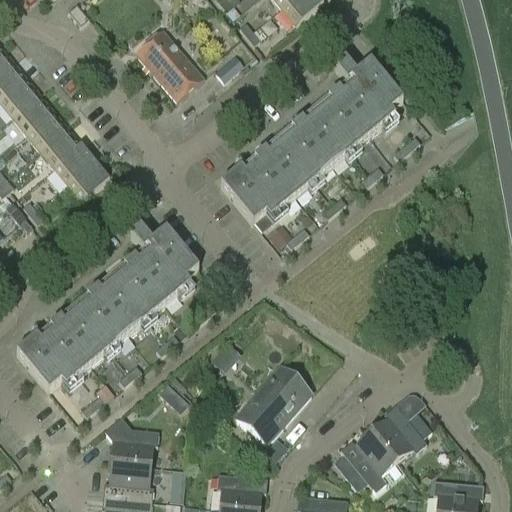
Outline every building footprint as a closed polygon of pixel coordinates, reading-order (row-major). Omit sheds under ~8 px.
[(212,0),(212,1),(219,10),(225,5),(221,0),(212,0)] [(268,0),(281,15),(299,0),(268,0)] [(323,10),(314,0),(299,0),(281,15),(295,32),(323,10)] [(232,14),(225,5),(219,10),(226,19),(232,14)] [(82,34),(90,27),(90,26),(77,11),(69,18),(82,34)] [(239,34),(246,43),(252,38),(245,29),(239,34)] [(161,37),(134,60),(176,109),(203,86),(161,37)] [(260,47),(252,38),(246,43),(253,52),(260,47)] [(0,78),(12,69),(0,54),(0,78)] [(402,108),(403,107),(370,68),(365,72),(353,58),(334,74),(339,80),(346,89),(241,175),(240,174),(220,191),(252,231),(253,230),(271,215),(275,221),(295,205),(313,190),(332,175),(351,159),(369,144),(389,128),(384,123),(402,108)] [(223,89),(243,73),(234,62),(214,79),(223,89)] [(0,107),(26,86),(12,69),(0,78),(0,107)] [(40,102),(26,86),(0,107),(0,110),(12,125),(40,102)] [(25,141),(53,119),(40,102),(12,125),(25,141)] [(67,136),(53,119),(25,141),(40,158),(67,136)] [(67,136),(40,158),(53,175),(81,152),(67,136)] [(404,152),(409,158),(419,150),(414,143),(404,152)] [(94,169),(81,152),(53,175),(67,192),(94,169)] [(398,167),(409,158),(404,152),(393,161),(398,167)] [(94,169),(67,192),(82,209),(109,186),(94,169)] [(368,181),(374,187),(382,180),(377,174),(368,181)] [(365,195),(374,187),(368,181),(360,188),(365,195)] [(13,195),(6,186),(0,190),(7,200),(13,195)] [(331,212),(336,218),(345,211),(340,204),(331,212)] [(29,209),(23,214),(30,222),(36,217),(29,209)] [(328,225),(336,218),(331,212),(322,219),(328,225)] [(43,226),(36,217),(30,222),(37,231),(43,226)] [(25,226),(18,218),(12,223),(19,231),(25,226)] [(48,399),(67,384),(71,389),(90,373),(109,358),(128,343),(146,327),(165,312),(184,296),(180,291),(198,276),(198,275),(165,236),(160,240),(149,226),(130,242),(134,247),(142,257),(37,344),(36,342),(16,359),(48,399)] [(33,235),(25,226),(19,231),(26,240),(33,235)] [(285,235),(272,246),(279,254),(292,243),(285,235)] [(294,242),(299,248),(308,241),(303,235),(294,242)] [(291,255),(299,248),(294,242),(285,249),(291,255)] [(0,276),(8,269),(0,259),(0,276)] [(201,319),(206,325),(215,318),(210,311),(201,319)] [(198,332),(206,325),(201,319),(193,326),(198,332)] [(181,344),(187,339),(179,331),(174,335),(181,344)] [(178,348),(173,342),(164,349),(169,356),(178,348)] [(169,356),(164,349),(155,357),(161,363),(169,356)] [(224,349),(211,366),(225,377),(238,360),(224,349)] [(127,380),(132,386),(141,379),(136,373),(127,380)] [(280,374),(235,425),(266,452),(311,401),(280,374)] [(123,393),(132,386),(127,380),(118,387),(123,393)] [(168,391),(158,400),(167,409),(176,399),(168,391)] [(90,410),(95,416),(104,409),(99,403),(90,410)] [(86,424),(95,416),(90,410),(81,417),(86,424)] [(396,469),(412,456),(415,460),(426,451),(422,445),(407,427),(395,412),(384,422),(387,425),(371,439),(396,469)] [(407,427),(422,445),(432,438),(416,419),(407,427)] [(122,424),(104,438),(113,449),(111,470),(150,474),(153,453),(157,453),(159,439),(131,436),(122,424)] [(396,469),(371,439),(354,452),(351,448),(340,457),(372,496),(383,486),(380,483),(396,469)] [(214,448),(223,456),(230,448),(221,441),(214,448)] [(150,474),(111,470),(109,491),(104,490),(102,504),(152,509),(153,495),(148,495),(150,474)] [(0,484),(0,494),(0,495),(11,486),(6,480),(0,484)] [(219,511),(259,511),(261,500),(266,500),(267,486),(218,481),(216,496),(221,496),(219,511)] [(437,502),(436,511),(476,511),(477,506),(482,507),(483,492),(434,488),(433,502),(437,502)] [(346,511),(347,508),(298,503),(296,511),(346,511)]
